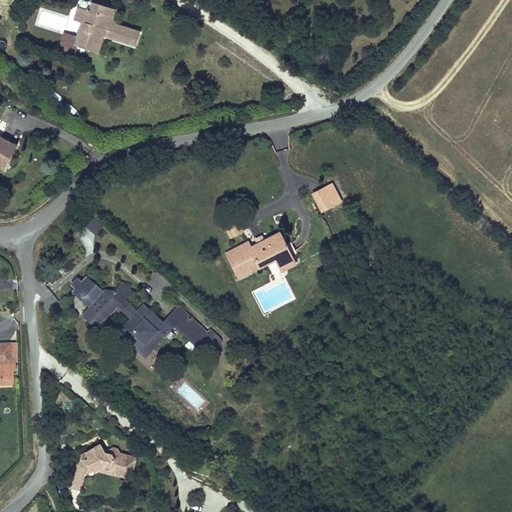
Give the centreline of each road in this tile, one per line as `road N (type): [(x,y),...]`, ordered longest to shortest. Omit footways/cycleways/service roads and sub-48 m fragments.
road 1 (residential): [(21,228),(103,157),(312,114),(359,92),(410,46),(443,0)]
road 2 (residential): [(21,228),(39,465),(3,511)]
